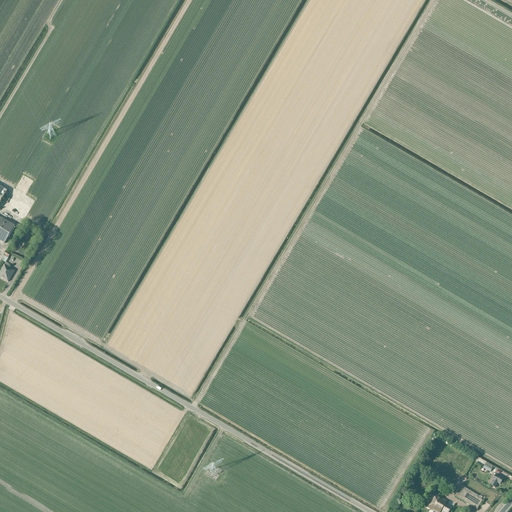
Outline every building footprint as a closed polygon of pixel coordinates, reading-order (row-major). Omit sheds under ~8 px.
[(15,226),(0,217),(0,203),(6,193),(0,188),(0,241),(5,244),(15,226)] [(0,277),(8,282),(14,272),(11,270),(12,269),(9,268),(10,266),(6,263),(4,265),(0,272),(0,277)] [(155,360),(162,364),(167,355),(160,350),(155,360)] [(177,368),(177,367),(165,361),(162,366),(166,368),(164,371),(172,376),(174,373),(176,374),(179,369),(177,368)] [(191,437),(194,431),(182,424),(178,431),(191,437)] [(199,444),(202,438),(203,439),(207,432),(202,429),(200,433),(199,433),(197,435),(198,436),(195,441),(199,444)] [(483,468),(490,472),(493,468),(492,468),(493,466),(487,462),(483,468)] [(500,485),(504,479),(496,474),(490,485),(495,489),(498,484),(500,485)] [(454,496),(477,510),(482,501),(481,500),(483,497),(480,496),(479,497),(460,485),(454,496)] [(447,501),(434,494),(426,507),(435,511),(440,511),(441,511),(442,511),(448,511),(451,508),(445,504),(447,501)]
